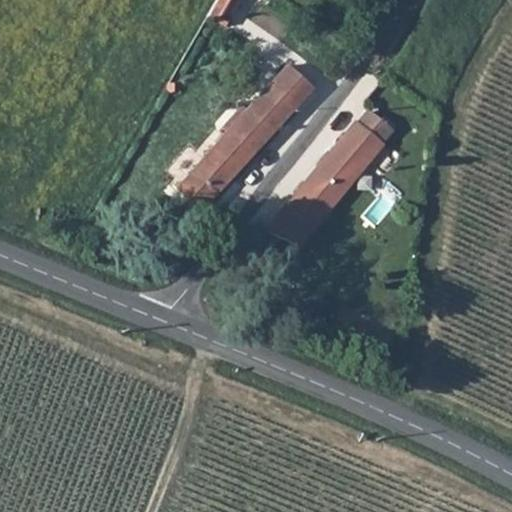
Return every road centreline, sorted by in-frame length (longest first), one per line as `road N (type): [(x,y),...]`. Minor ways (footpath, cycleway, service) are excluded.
road 1 (tertiary): [(0,256),(396,416),(511,472)]
road 2 (track): [(201,336),(200,399),(154,511)]
